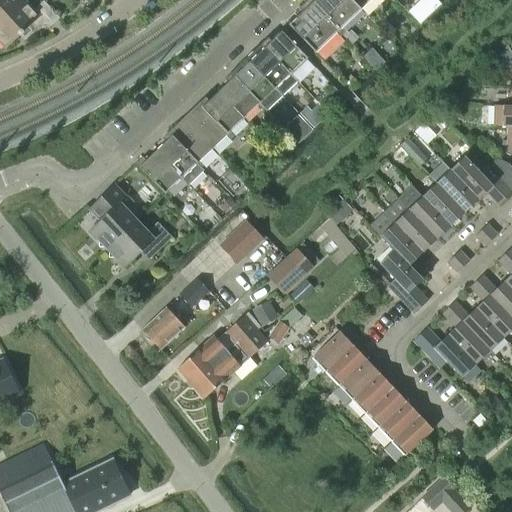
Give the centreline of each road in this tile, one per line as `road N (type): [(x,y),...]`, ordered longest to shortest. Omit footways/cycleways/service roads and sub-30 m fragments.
road 1 (residential): [(0,184),(47,167),(81,185),(279,0)]
road 2 (residential): [(218,511),(0,228)]
road 3 (residential): [(459,436),(388,350),(511,227)]
road 4 (residential): [(0,81),(30,71),(135,0)]
